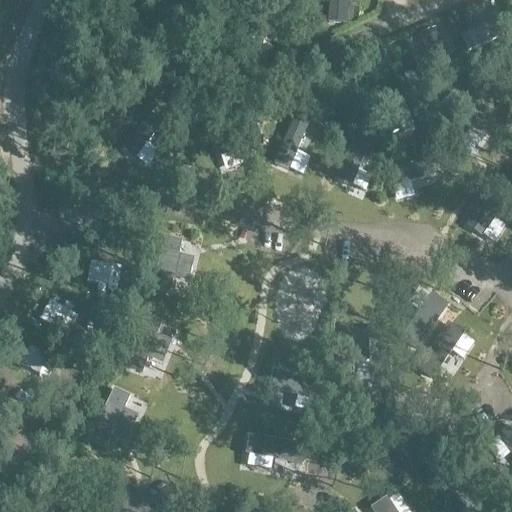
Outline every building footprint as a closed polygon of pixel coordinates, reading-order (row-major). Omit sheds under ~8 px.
[(495,21),(459,37),(465,53),(502,37),(495,21)] [(412,62),(419,78),(448,65),(433,30),(418,37),(427,56),(412,62)] [(245,100),(263,93),(246,44),(228,50),(245,100)] [(469,132),(480,143),(481,143),(494,129),(454,92),(440,106),(469,132)] [(402,135),(413,130),(403,103),(392,108),(402,135)] [(482,235),(493,218),(511,193),(496,181),(464,226),(480,237),(482,235)] [(182,244),(164,239),(152,291),(169,295),(173,281),(174,281),(180,258),(178,257),(182,244)] [(429,294),(427,296),(416,313),(397,340),(414,351),(445,305),(429,294)] [(52,337),(81,343),(85,323),(57,317),(52,337)] [(162,325),(145,319),(126,369),(143,375),(148,362),(149,362),(158,339),(157,339),(162,325)] [(461,337),(462,335),(446,323),(414,369),(430,381),(449,353),(461,337)] [(367,329),(367,362),(368,383),(368,385),(388,385),(387,328),(367,329)] [(297,397),(320,404),(322,404),(327,385),(276,372),(272,371),(267,390),(271,391),(297,397)] [(129,398),(113,391),(90,439),(107,447),(113,434),(114,434),(125,412),(123,412),(129,398)] [(511,426),(510,425),(495,437),(496,439),(509,455),(511,458),(511,426)] [(302,445),(298,444),(247,436),(244,455),(245,455),(269,459),(295,463),(299,464),(302,445)] [(369,511),(393,511),(386,501),(385,500),(369,511)]
